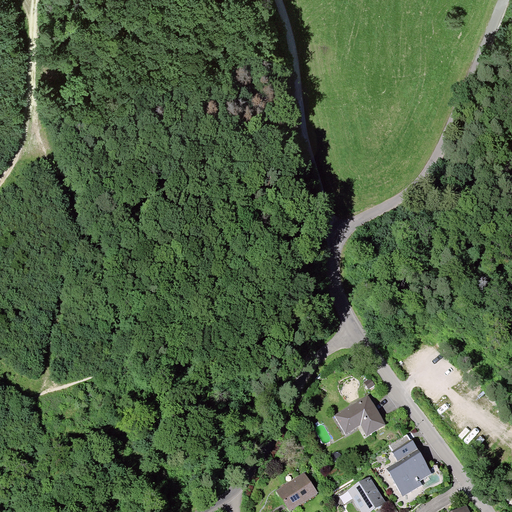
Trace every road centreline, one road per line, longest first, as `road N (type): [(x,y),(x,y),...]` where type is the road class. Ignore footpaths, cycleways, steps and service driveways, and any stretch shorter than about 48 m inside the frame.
road 1 (unclassified): [(355,330),(334,279),(333,239),(426,181),(503,0)]
road 2 (track): [(30,134),(82,236),(48,337),(46,391)]
road 3 (track): [(336,235),(305,147),(277,0)]
road 4 (unclassified): [(355,330),(305,370),(263,454),(230,494)]
road 5 (unclassified): [(355,330),(468,483)]
road 6 (track): [(36,0),(30,134),(0,179)]
road 7 (track): [(396,390),(420,374),(442,376),(486,423),(511,437)]
